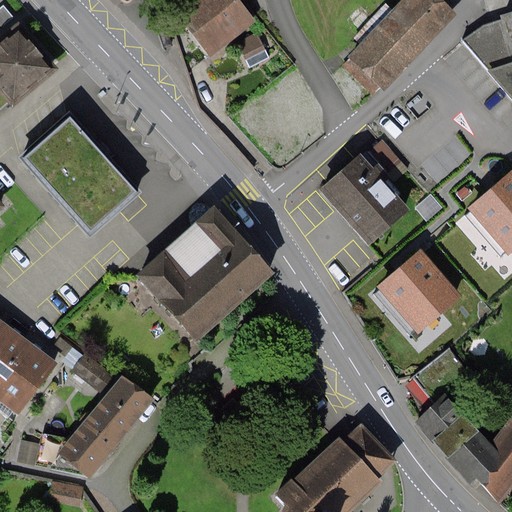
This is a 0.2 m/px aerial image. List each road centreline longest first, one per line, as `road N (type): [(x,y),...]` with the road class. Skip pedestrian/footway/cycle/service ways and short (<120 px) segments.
road 1 (residential): [(129,511),(108,482),(210,364),(305,289)]
road 2 (residential): [(254,214),(423,60),(462,18),(460,0)]
road 3 (tertiary): [(254,214),(54,0)]
road 4 (tertiary): [(458,511),(412,457),(305,289)]
